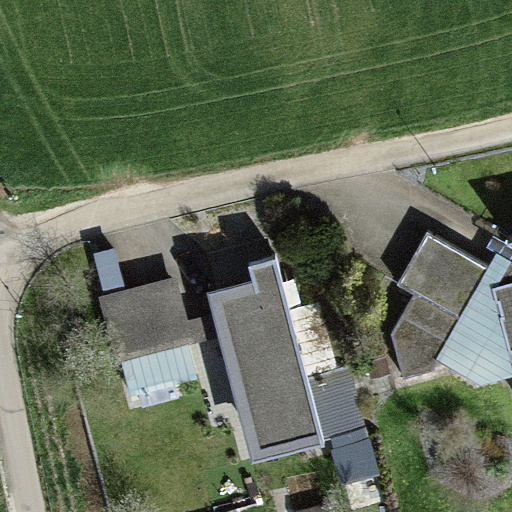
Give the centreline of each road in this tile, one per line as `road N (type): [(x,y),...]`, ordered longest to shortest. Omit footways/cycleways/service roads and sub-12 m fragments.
road 1 (residential): [(511,126),(0,231)]
road 2 (residential): [(0,351),(32,511)]
